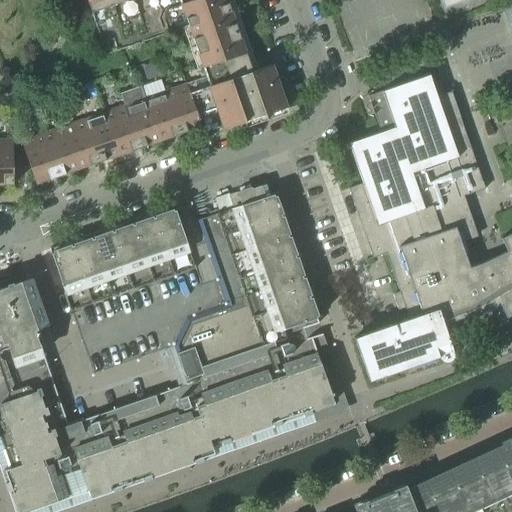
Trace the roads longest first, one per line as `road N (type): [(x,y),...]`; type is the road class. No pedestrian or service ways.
road 1 (residential): [(34,227),(271,143)]
road 2 (residential): [(511,421),(292,511)]
road 3 (residential): [(271,143),(343,344)]
road 4 (residential): [(373,312),(314,123)]
road 5 (residential): [(314,123),(328,99),(296,0)]
